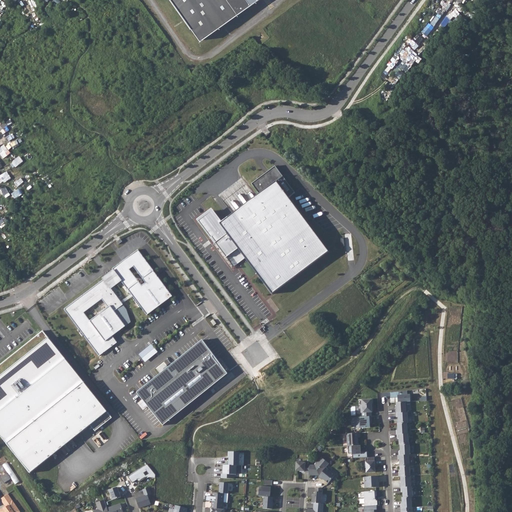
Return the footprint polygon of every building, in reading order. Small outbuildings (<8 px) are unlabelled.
[(171,0),(200,40),(249,6),(257,0),(171,0)] [(215,242),(226,258),(238,249),(245,258),(272,294),(329,252),(289,198),(295,193),(275,166),(252,184),(259,194),(220,223),(211,211),(198,221),(211,238),(212,237),(215,242)] [(238,249),(226,258),(233,267),(245,258),(238,249)] [(138,250),(127,258),(128,259),(124,262),(123,260),(112,269),(121,280),(147,316),(173,296),(138,250)] [(121,280),(112,269),(102,276),(104,279),(64,309),(101,357),(119,344),(114,337),(132,323),(128,309),(111,288),(121,280)] [(114,419),(44,333),(0,368),(0,433),(32,474),(92,427),(97,433),(114,419)] [(202,342),(139,392),(165,425),(229,375),(202,342)] [(390,397),(390,398),(397,398),(398,402),(405,402),(410,402),(410,394),(407,395),(407,391),(390,392),(390,397)] [(362,413),(362,417),(371,416),(371,412),(372,412),(372,408),(372,405),(372,399),(361,400),(362,405),(360,406),(361,413),(362,413)] [(394,409),(395,413),(396,413),(406,412),(405,402),(398,402),(396,402),(396,409),(394,409)] [(398,417),(398,423),(407,423),(408,422),(407,412),(406,412),(396,413),(396,417),(398,417)] [(362,417),(360,417),(360,428),(370,427),(370,421),(371,420),(371,416),(362,417)] [(398,423),(397,423),(397,430),(396,430),(396,434),(397,434),(407,434),(407,423),(398,423)] [(360,437),(360,433),(347,434),(348,446),(358,446),(357,437),(360,437)] [(399,438),(399,444),(400,444),(409,444),(408,434),(407,434),(397,434),(397,438),(399,438)] [(398,451),(398,455),(409,455),(410,455),(409,444),(400,444),(400,451),(398,451)] [(361,452),(360,445),(358,446),(348,446),(348,454),(352,453),(352,458),(365,458),(367,457),(367,452),(361,452)] [(228,465),(237,465),(239,465),(239,452),(228,451),(228,465)] [(398,455),(397,455),(397,459),(399,459),(400,466),(409,465),(409,455),(398,455)] [(309,473),(308,475),(315,475),(316,473),(319,475),(325,468),(329,463),(321,457),(315,465),(309,465),(309,473)] [(367,457),(365,458),(366,462),(365,462),(366,473),(375,472),(375,465),(375,461),(374,461),(374,457),(367,457)] [(305,462),(296,462),(295,471),(304,471),(304,472),(309,473),(309,465),(305,465),(305,462)] [(155,475),(147,464),(128,477),(132,483),(137,480),(139,483),(146,478),(147,479),(149,478),(155,478),(155,475)] [(221,473),(221,478),(231,478),(231,474),(237,474),(237,465),(228,465),(223,465),(223,473),(221,473)] [(398,472),(398,476),(400,476),(410,476),(409,465),(400,466),(400,472),(398,472)] [(330,472),(325,468),(319,475),(318,477),(322,479),(322,478),(328,483),(335,474),(331,471),(330,472)] [(0,476),(0,477),(4,483),(11,478),(7,472),(0,476)] [(376,476),(364,477),(365,488),(379,487),(379,482),(376,482),(376,476)] [(410,476),(400,476),(401,483),(399,483),(399,487),(400,487),(411,487),(410,476)] [(229,483),(220,483),(219,493),(228,494),(229,483)] [(259,486),(258,496),(264,497),(270,497),(271,487),(259,486)] [(109,490),(112,500),(121,497),(117,487),(109,490)] [(145,495),(136,499),(139,508),(150,504),(147,495),(151,494),(149,487),(143,490),(145,495)] [(411,487),(400,487),(401,491),(402,491),(403,497),(411,497),(412,497),(412,487),(411,487)] [(312,494),(311,503),(314,503),(321,504),(322,488),(315,488),(315,494),(312,494)] [(364,497),(365,506),(376,505),(377,505),(377,501),(375,501),(374,496),(376,496),(376,491),(361,492),(361,497),(364,497)] [(219,493),(212,492),(212,496),(206,496),(205,501),(212,501),(223,502),(224,493),(219,493)] [(8,493),(1,498),(6,506),(4,508),(4,507),(0,508),(0,511),(18,511),(19,511),(8,493)] [(263,508),(272,509),(273,497),(270,497),(264,497),(263,508)] [(400,504),(400,508),(412,507),(411,497),(403,497),(402,497),(402,504),(400,504)] [(98,509),(93,511),(108,511),(107,508),(104,500),(96,503),(98,509)] [(321,504),(314,503),(313,507),(314,507),(314,509),(313,509),(306,509),(305,511),(322,511),(323,504),(321,504)]
